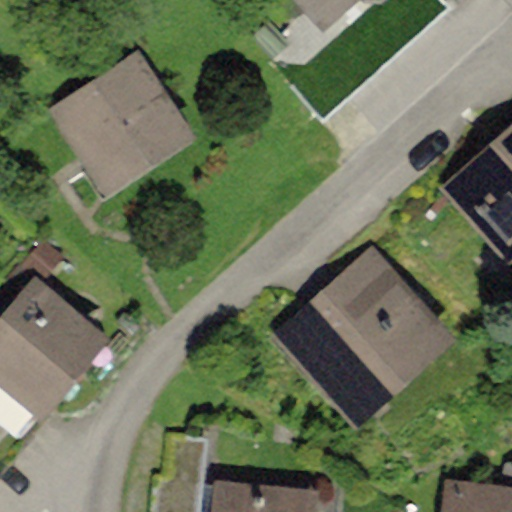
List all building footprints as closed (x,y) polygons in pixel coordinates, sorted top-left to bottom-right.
[(280,0),(305,33),(348,0),(280,0)] [(134,58),(45,104),(90,191),(179,144),(134,58)] [(511,120),(431,183),(491,261),(511,245),(511,120)] [(368,252),(272,332),(347,421),(443,341),(368,252)] [(0,424),(23,440),(97,335),(21,281),(0,310),(0,424)] [(449,511),(511,511),(511,467),(450,467),(449,511)] [(307,511),(308,494),(205,490),(203,511),(307,511)]
